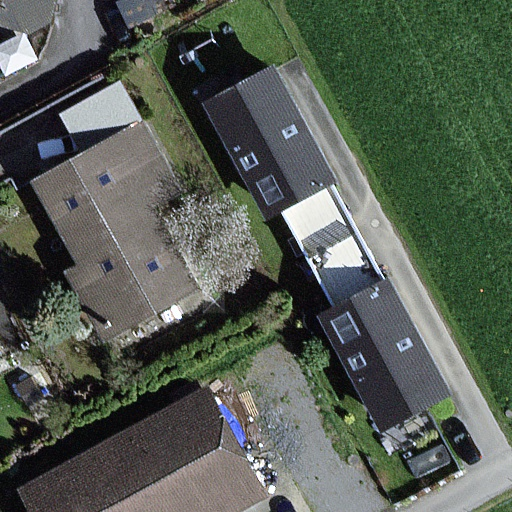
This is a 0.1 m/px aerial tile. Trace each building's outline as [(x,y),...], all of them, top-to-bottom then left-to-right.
[(37,29),(47,23),(54,0),(0,0),(0,23),(32,31),(37,29)] [(273,72),(209,106),(267,214),(279,208),(331,180),(273,72)] [(140,128),(38,184),(85,269),(72,276),(105,335),(190,288),(148,211),(177,194),(140,128)] [(387,286),(331,180),(279,208),(335,313),(387,286)] [(335,313),(324,319),(382,427),(445,394),(387,286),(335,313)] [(208,397),(28,488),(40,511),(227,511),(258,497),(208,397)]
